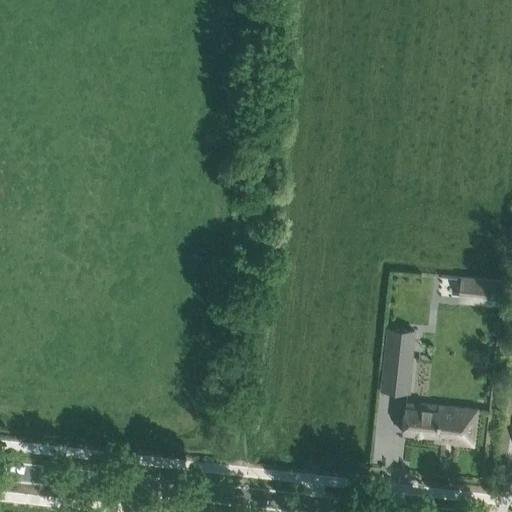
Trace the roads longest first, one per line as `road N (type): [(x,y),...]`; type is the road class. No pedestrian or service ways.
road 1 (tertiary): [(208,494),(0,474)]
road 2 (tertiary): [(389,511),(208,494)]
